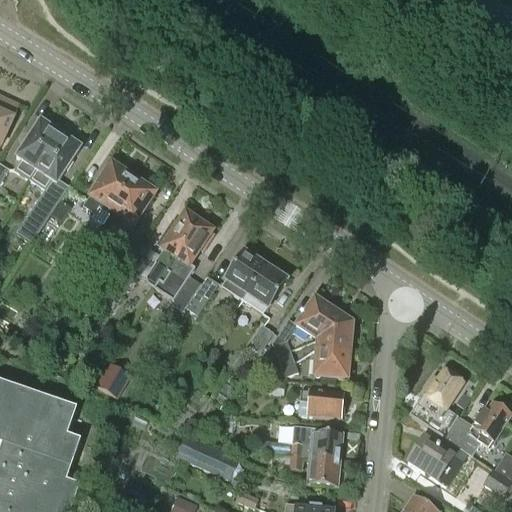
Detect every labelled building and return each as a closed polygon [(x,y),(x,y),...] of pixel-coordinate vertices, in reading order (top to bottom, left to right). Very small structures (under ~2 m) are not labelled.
[(0,151),(12,122),(18,109),(0,100),(0,151)] [(13,173),(29,184),(61,135),(49,127),(47,130),(39,124),(15,161),(19,164),(13,173)] [(61,135),(29,184),(46,195),(52,185),(56,188),(80,151),(72,145),(73,143),(61,135)] [(0,186),(9,173),(0,167),(0,186)] [(110,168),(83,211),(93,218),(92,219),(103,226),(111,214),(132,182),(129,181),(129,178),(124,174),(121,175),(110,168)] [(132,182),(111,214),(122,221),(119,225),(130,233),(154,197),(143,190),(143,187),(138,184),(135,184),(132,182)] [(51,217),(58,206),(48,199),(30,226),(41,233),(51,217)] [(59,205),(58,206),(51,217),(60,224),(69,211),(59,205)] [(148,284),(156,289),(198,225),(195,221),(191,218),(187,219),(184,217),(178,226),(173,222),(156,248),(163,253),(147,278),(148,284)] [(198,225),(156,289),(174,302),(172,305),(184,312),(202,284),(191,277),(196,269),(191,265),(199,254),(202,256),(213,238),(210,236),(211,235),(208,233),(207,230),(203,227),(200,228),(198,225)] [(118,261),(101,287),(109,293),(142,244),(133,238),(117,261),(118,261)] [(118,300),(121,302),(139,275),(138,274),(151,255),(141,248),(110,295),(118,300)] [(220,291),(240,305),(264,270),(255,264),(254,259),(250,256),(245,257),(243,256),(223,284),(224,285),(220,291)] [(264,270),(240,305),(261,319),(265,312),(266,313),(286,284),(283,282),(282,278),(278,275),(274,276),(264,270)] [(184,312),(196,320),(217,288),(206,280),(184,312)] [(118,300),(110,295),(105,303),(113,308),(118,300)] [(288,324),(271,349),(273,350),(276,359),(289,354),(286,345),(296,330),(316,344),(334,316),(313,302),(296,329),(288,324)] [(316,344),(315,354),(348,358),(351,327),(334,316),(316,344)] [(249,349),(259,356),(273,336),(263,329),(249,349)] [(289,354),(276,359),(281,371),(280,371),(285,369),(293,366),(289,354)] [(348,358),(315,354),(313,380),(346,383),(348,358)] [(285,369),(280,371),(281,371),(284,381),(297,376),(293,366),(285,369)] [(131,382),(110,370),(97,394),(118,406),(131,382)] [(433,382),(409,419),(444,443),(458,421),(445,413),(461,387),(457,384),(457,381),(451,377),(447,378),(443,375),(437,384),(433,382)] [(266,383),(265,397),(284,399),(285,385),(266,383)] [(0,511),(70,511),(78,491),(65,486),(79,446),(65,441),(75,413),(0,387),(0,511)] [(300,395),(298,419),(340,423),(340,420),(342,418),(343,412),(341,410),(342,399),(308,395),(308,396),(300,395)] [(462,395),(455,405),(463,411),(470,400),(462,395)] [(506,417),(506,413),(500,409),(496,411),(492,408),(486,416),(482,414),(472,429),(459,421),(444,443),(471,460),(479,447),(488,453),(510,420),(506,417)] [(269,447),(268,456),(279,459),(338,465),(341,439),(314,436),(314,433),(293,431),(292,448),(280,447),(269,447)] [(452,461),(423,442),(407,466),(436,486),(447,492),(463,468),(452,461)] [(194,443),(184,464),(228,484),(237,463),(194,443)] [(511,461),(505,458),(494,475),(511,486),(511,461)] [(279,459),(278,470),(289,471),(289,473),(301,475),(302,462),(309,463),(307,488),(336,491),(338,465),(279,459)] [(483,489),(501,501),(510,487),(492,475),(483,489)] [(235,503),(254,511),(258,503),(239,494),(235,503)] [(103,511),(115,511),(116,503),(105,500),(103,511)] [(176,501),(171,511),(195,511),(196,511),(176,501)] [(429,511),(413,501),(405,511),(429,511)]
